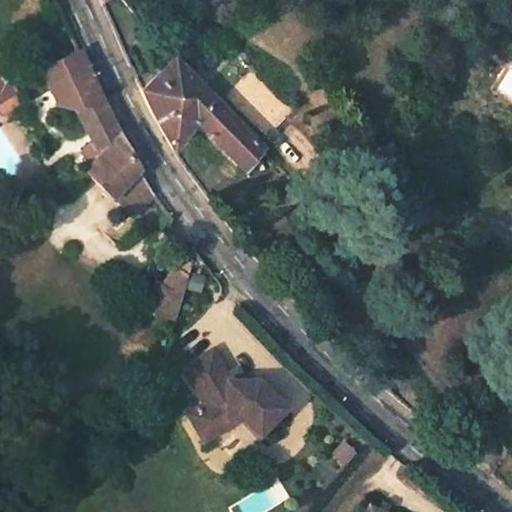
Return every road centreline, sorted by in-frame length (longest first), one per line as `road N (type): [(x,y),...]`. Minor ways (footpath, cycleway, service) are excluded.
road 1 (tertiary): [(77,0),(147,156),(316,354),(505,511)]
road 2 (unknown): [(234,258),(216,304),(217,326),(281,386),(290,423),(275,450),(218,450)]
